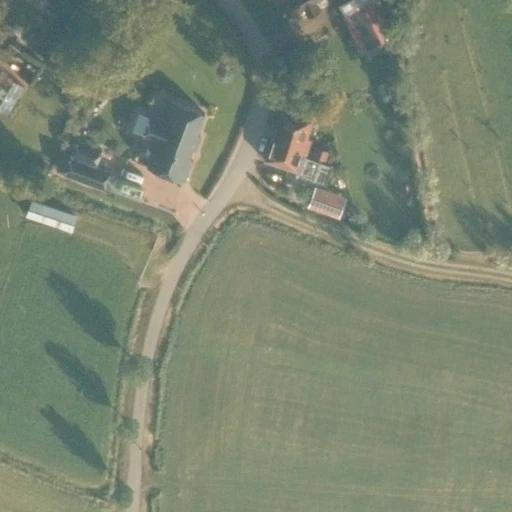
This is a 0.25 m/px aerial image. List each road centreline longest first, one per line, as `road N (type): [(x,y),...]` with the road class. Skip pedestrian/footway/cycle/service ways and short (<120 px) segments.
road 1 (residential): [(128,511),(155,314),(182,249),(230,183),(267,83),(260,48),(230,0)]
road 2 (track): [(511,276),(396,256),(230,183)]
